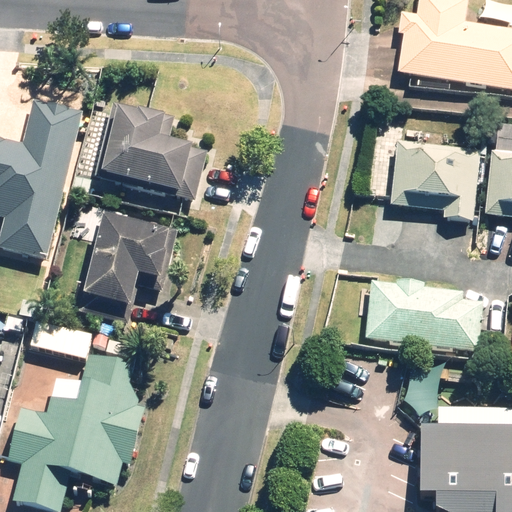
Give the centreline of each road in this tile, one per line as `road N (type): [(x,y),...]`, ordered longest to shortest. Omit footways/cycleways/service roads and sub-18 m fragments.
road 1 (residential): [(320,33),(213,488)]
road 2 (residential): [(320,33),(0,0)]
